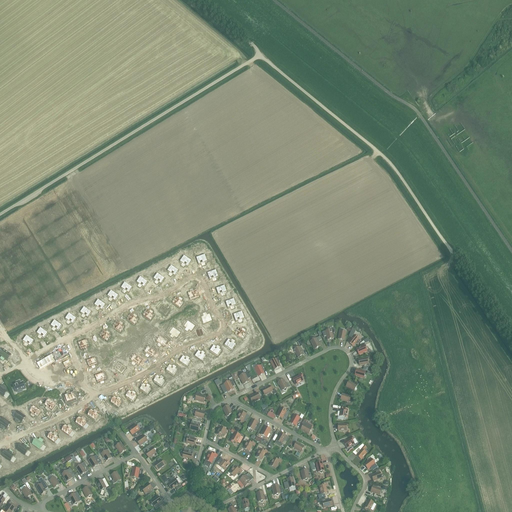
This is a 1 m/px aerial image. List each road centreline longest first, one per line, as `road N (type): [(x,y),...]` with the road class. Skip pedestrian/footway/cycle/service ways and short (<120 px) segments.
road 1 (unclassified): [(377,153),(258,57),(0,215)]
road 2 (unknown): [(0,445),(221,330),(195,277),(82,332)]
road 3 (track): [(233,0),(398,137),(511,301)]
road 4 (track): [(511,240),(426,111)]
road 5 (unknown): [(94,396),(30,367),(0,326)]
